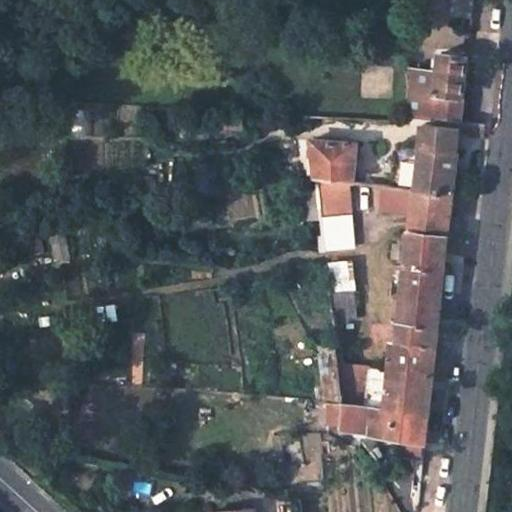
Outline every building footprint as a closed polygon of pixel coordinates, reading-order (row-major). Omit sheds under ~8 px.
[(475,0),(456,0),(455,15),(473,17),(475,0)] [(462,123),(469,58),(442,55),(442,62),(440,73),(434,73),(412,71),(413,90),(410,119),(440,120),(440,119),(460,121),(460,123),(462,123)] [(246,118),(202,118),(202,129),(246,129),(246,118)] [(467,124),(466,137),(484,139),(486,125),(467,124)] [(453,195),(461,129),(425,125),(423,147),(399,145),(395,190),(453,195)] [(358,145),(313,141),(317,180),(349,184),(354,185),(358,145)] [(317,180),(323,219),(352,216),(349,184),(317,180)] [(154,183),(131,186),(133,201),(156,198),(154,183)] [(385,188),(382,209),(416,213),(451,216),(453,195),(395,190),(385,188)] [(179,205),(155,208),(157,225),(181,221),(179,205)] [(416,213),(414,228),(449,231),(451,216),(416,213)] [(352,220),(323,222),(327,251),(355,248),(352,220)] [(449,231),(414,228),(414,233),(405,232),(402,262),(410,263),(403,325),(439,329),(449,231)] [(66,232),(50,235),(56,260),(70,258),(66,232)] [(350,263),(329,265),(331,288),(353,286),(350,263)] [(354,292),(332,294),(335,322),(357,320),(354,292)] [(183,294),(160,297),(162,309),(186,306),(183,294)] [(98,306),(88,308),(90,333),(99,331),(98,306)] [(403,325),(401,342),(437,347),(439,329),(403,325)] [(345,333),(337,333),(338,348),(346,348),(345,333)] [(401,342),(393,341),(390,370),(341,366),(346,404),(429,416),(437,347),(401,342)] [(244,352),(209,354),(209,371),(245,369),(244,352)] [(322,365),(327,402),(346,404),(341,366),(322,365)] [(333,403),(332,427),(344,428),(346,404),(333,403)] [(344,428),(343,432),(426,444),(429,416),(346,404),(344,428)]
